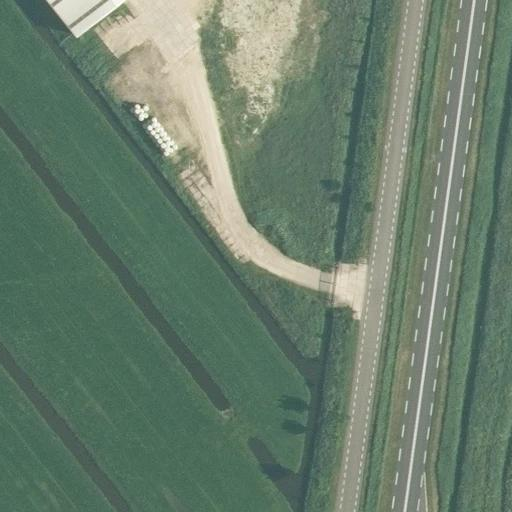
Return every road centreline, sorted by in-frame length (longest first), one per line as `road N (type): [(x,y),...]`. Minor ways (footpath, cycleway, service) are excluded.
road 1 (unclassified): [(348,511),(421,0)]
road 2 (primary): [(405,511),(475,0)]
